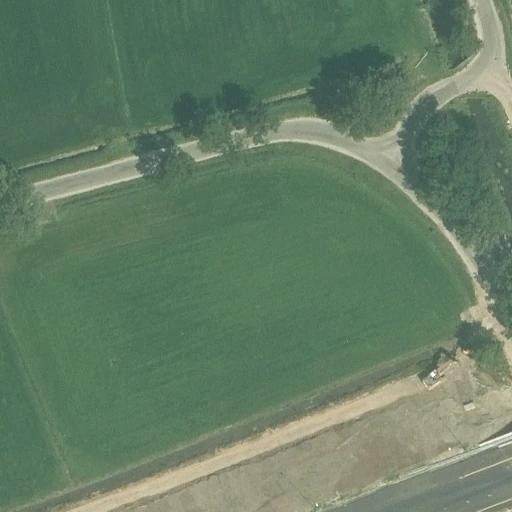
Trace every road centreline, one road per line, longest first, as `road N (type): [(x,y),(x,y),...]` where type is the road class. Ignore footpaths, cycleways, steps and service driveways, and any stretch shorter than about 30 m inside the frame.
road 1 (unclassified): [(0,204),(271,133),(324,131),(386,163)]
road 2 (unclassified): [(511,321),(456,222),(386,163)]
road 3 (unclassified): [(386,163),(428,101),(486,71)]
